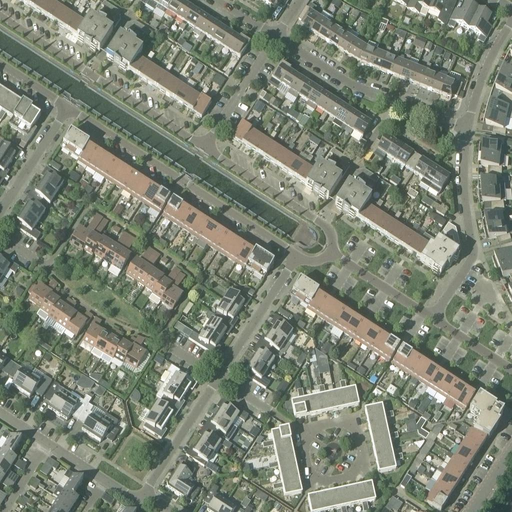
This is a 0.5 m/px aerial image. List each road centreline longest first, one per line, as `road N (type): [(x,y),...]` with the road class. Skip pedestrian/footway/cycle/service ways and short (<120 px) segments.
road 1 (residential): [(296,256),(67,108)]
road 2 (residential): [(159,341),(196,280),(143,242),(88,210),(46,268)]
road 3 (residential): [(0,17),(203,148)]
road 4 (residential): [(466,130),(359,90),(274,38)]
road 5 (residential): [(432,319),(472,252),(466,130)]
road 6 (residential): [(203,148),(327,229),(333,256)]
road 7 (residential): [(217,379),(296,256)]
road 8 (residential): [(46,268),(74,299),(159,341)]
road 9 (residential): [(145,495),(217,379)]
road 10 (residential): [(203,148),(274,38)]
road 11 (residential): [(0,214),(67,108)]
road 12 (residential): [(466,130),(511,19)]
